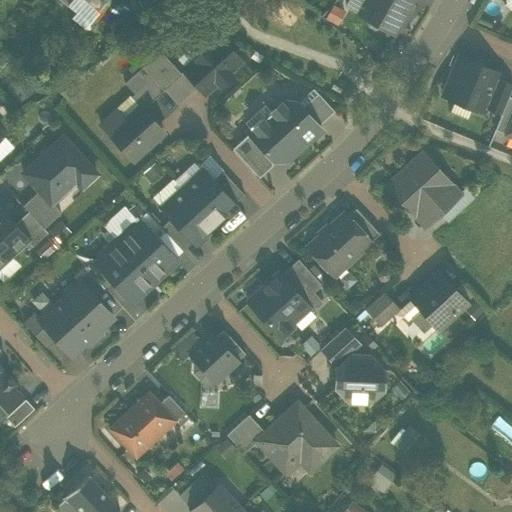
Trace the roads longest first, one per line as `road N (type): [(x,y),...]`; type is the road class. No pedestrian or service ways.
road 1 (residential): [(198,285),(73,402)]
road 2 (residential): [(185,108),(277,214)]
road 3 (residential): [(511,160),(382,109)]
road 4 (residential): [(333,163),(422,263)]
road 5 (residential): [(198,285),(289,379)]
